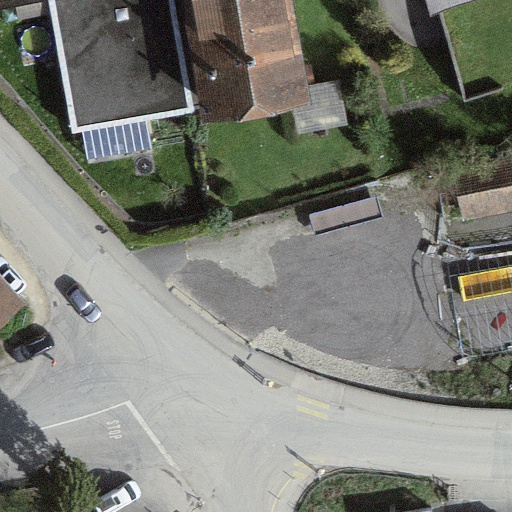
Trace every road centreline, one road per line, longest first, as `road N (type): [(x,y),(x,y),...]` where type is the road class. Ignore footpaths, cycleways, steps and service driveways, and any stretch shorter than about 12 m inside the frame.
road 1 (residential): [(511,457),(309,433),(195,381)]
road 2 (residential): [(195,381),(0,174)]
road 3 (residential): [(0,441),(195,381)]
road 4 (residential): [(195,381),(252,511)]
